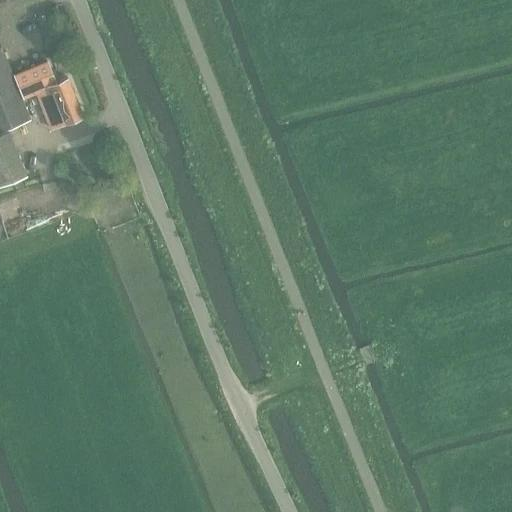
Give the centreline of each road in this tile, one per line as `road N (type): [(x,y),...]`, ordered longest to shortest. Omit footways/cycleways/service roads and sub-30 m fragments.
road 1 (unclassified): [(285,511),(78,0)]
road 2 (unknown): [(160,0),(362,511)]
